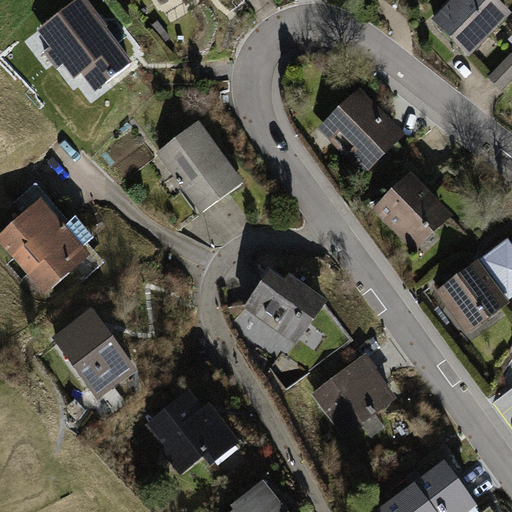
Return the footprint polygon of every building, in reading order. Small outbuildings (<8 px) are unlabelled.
[(152,0),(160,11),(176,0),(152,0)] [(511,16),(494,0),(454,0),(433,22),(472,61),(511,19),(511,16)] [(82,1),(42,30),(52,43),(39,52),(54,71),(60,67),(85,100),(131,65),(82,1)] [(511,94),(511,69),(495,86),(508,99),(511,94)] [(406,139),(361,90),(317,132),(363,179),(406,139)] [(197,217),(242,186),(200,127),(156,159),(197,217)] [(416,255),(454,219),(410,175),(373,212),(416,255)] [(40,203),(0,238),(0,245),(47,298),(90,260),(82,250),(93,241),(75,219),(63,229),(40,203)] [(467,337),(509,308),(478,264),(435,296),(467,337)] [(284,284),(270,275),(244,311),(296,347),(326,304),(289,276),(284,284)] [(90,314),(53,340),(97,403),(134,377),(90,314)] [(366,358),(312,397),(343,439),(361,426),(372,442),(386,431),(378,415),(394,403),(366,358)] [(201,412),(187,396),(144,431),(160,450),(156,453),(179,480),(201,462),(209,471),(240,446),(208,406),(201,412)] [(443,465),(376,511),(475,511),(476,511),(443,465)] [(285,511),(264,485),(230,509),(231,511),(285,511)]
